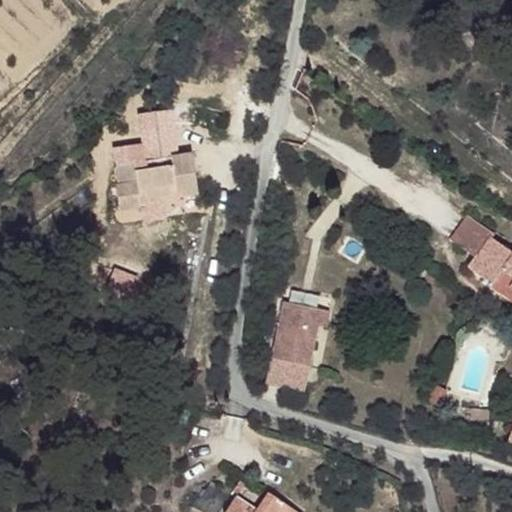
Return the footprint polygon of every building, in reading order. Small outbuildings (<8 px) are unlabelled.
[(172,138),(139,143),(144,172),(132,173),(133,185),(113,188),(119,212),(137,209),(135,200),(163,195),(191,189),(194,188),(191,161),(188,151),(175,153),(172,138)] [(165,208),(163,195),(135,200),(137,209),(138,213),(165,208)] [(494,232),(471,216),(452,240),(475,258),(491,238),(494,232)] [(511,252),(491,238),(475,258),(468,268),(488,284),(511,252)] [(511,250),(511,252),(488,284),(500,293),(508,282),(511,284),(511,250)] [(511,284),(508,282),(500,293),(511,300),(511,284)] [(319,304),(282,294),(268,352),(305,361),(314,320),(319,304)] [(327,306),(319,304),(314,320),(323,322),(327,306)] [(87,385),(75,382),(69,407),(81,409),(87,385)] [(285,511),(290,505),(266,490),(255,504),(234,491),(223,506),(230,511),(285,511)]
